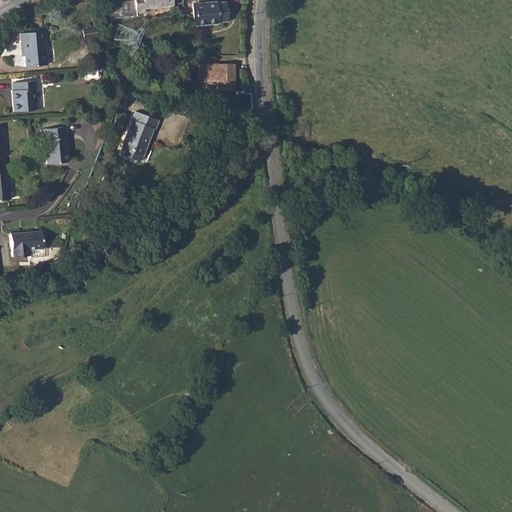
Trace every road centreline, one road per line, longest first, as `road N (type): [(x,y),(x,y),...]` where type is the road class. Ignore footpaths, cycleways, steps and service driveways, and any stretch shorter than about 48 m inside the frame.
road 1 (unclassified): [(266,0),(261,36),(272,166),(304,359),(329,408),(448,511)]
road 2 (residential): [(0,219),(41,216),(88,151)]
